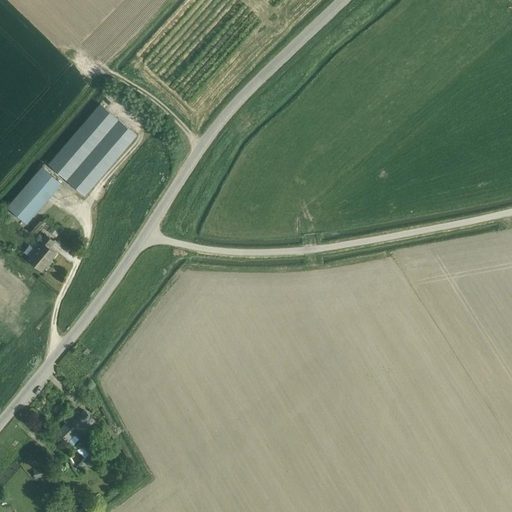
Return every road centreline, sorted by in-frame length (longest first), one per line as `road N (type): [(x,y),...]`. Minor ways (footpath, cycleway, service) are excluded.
road 1 (unclassified): [(146,237),(197,253),(305,252),(511,214)]
road 2 (unclassified): [(146,237),(226,113),(342,0)]
road 3 (unclassified): [(0,423),(146,237)]
road 4 (track): [(200,146),(145,93),(96,66)]
